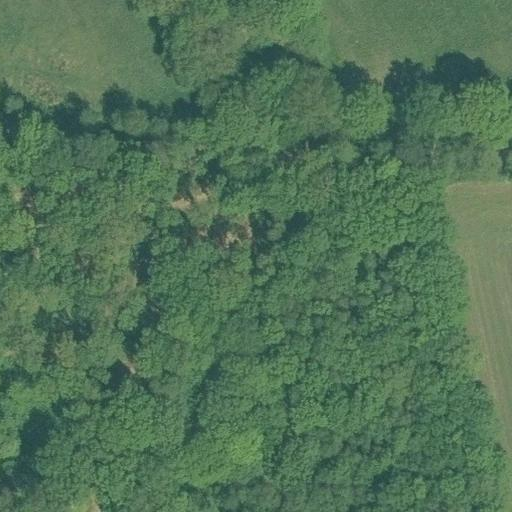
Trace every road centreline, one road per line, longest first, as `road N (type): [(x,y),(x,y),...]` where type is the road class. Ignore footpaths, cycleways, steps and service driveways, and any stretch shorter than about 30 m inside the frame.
road 1 (unclassified): [(0,137),(226,164),(511,159)]
road 2 (track): [(370,161),(353,197),(227,252),(121,481),(91,511)]
